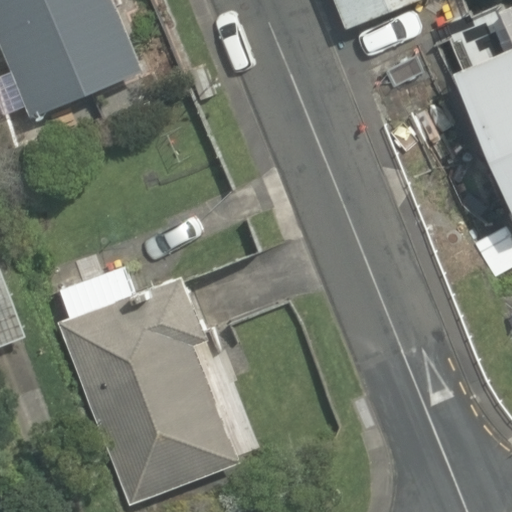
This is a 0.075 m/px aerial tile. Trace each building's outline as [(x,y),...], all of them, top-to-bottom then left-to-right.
[(154,70),(126,0),(0,0),(0,71),(20,122),(154,70)] [(453,0),(345,0),(359,36),(455,2),(453,0)] [(511,62),(474,79),(511,163),(511,62)] [(139,511),(146,511),(254,467),(240,432),(257,424),(183,246),(51,301),(139,511)] [(7,269),(0,271),(0,345),(27,338),(7,269)] [(44,380),(6,394),(31,461),(69,447),(44,380)]
